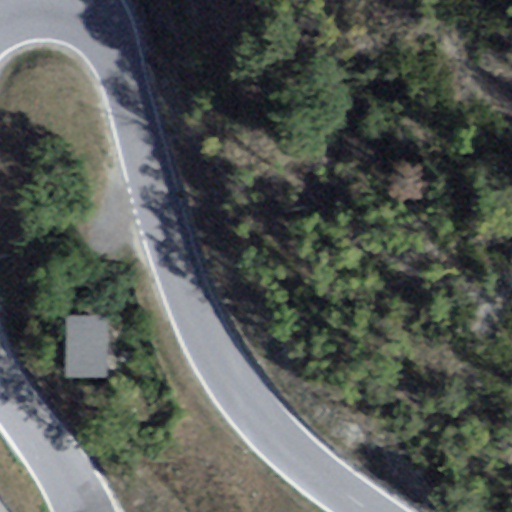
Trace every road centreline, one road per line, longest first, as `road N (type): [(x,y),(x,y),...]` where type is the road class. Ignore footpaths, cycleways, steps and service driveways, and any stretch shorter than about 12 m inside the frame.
road 1 (tertiary): [(78,0),(116,31),(198,322),(261,417),(384,511)]
road 2 (tertiary): [(85,511),(0,376)]
